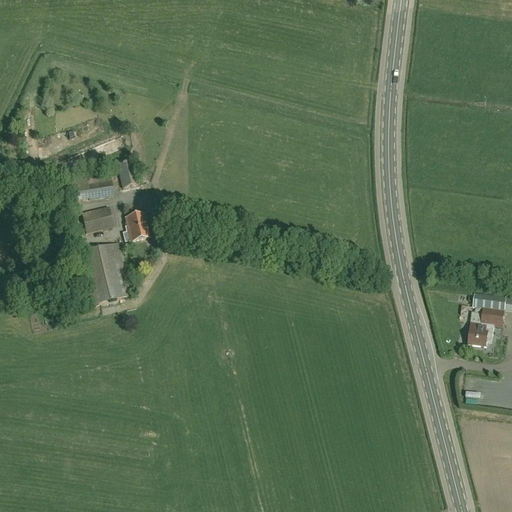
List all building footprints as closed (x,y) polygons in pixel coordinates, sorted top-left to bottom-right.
[(122,190),(138,187),(132,163),(117,167),(122,190)] [(86,235),(114,229),(109,210),(82,216),(86,235)] [(132,244),(149,239),(144,216),(126,220),(132,244)] [(90,307),(129,298),(117,245),(77,255),(90,307)] [(20,288),(35,285),(32,274),(18,277),(20,288)] [(511,299),(506,299),(506,301),(475,296),(473,309),(483,311),(482,327),(471,325),(470,335),(468,336),(467,339),(469,341),(469,347),(486,349),(487,344),(492,345),(494,329),(503,330),(505,309),(511,310),(511,299)]
